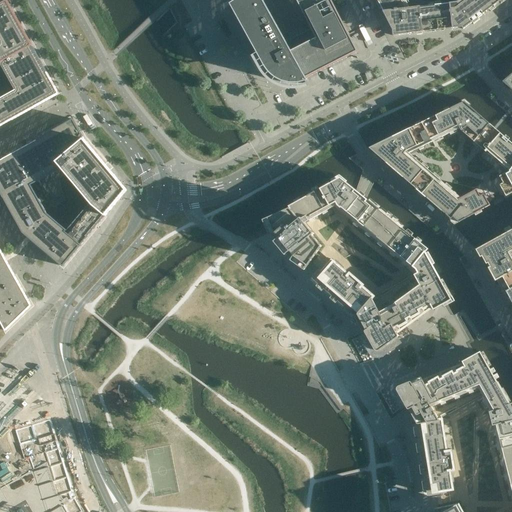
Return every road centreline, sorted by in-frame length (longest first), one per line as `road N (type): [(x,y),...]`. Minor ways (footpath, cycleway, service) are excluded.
road 1 (residential): [(406,511),(398,458),(316,309),(247,250)]
road 2 (residential): [(187,0),(256,121),(380,58)]
road 3 (residential): [(343,120),(362,155),(469,254),(511,331)]
road 4 (tertiary): [(30,0),(85,100),(134,161),(142,198)]
road 5 (tertiary): [(167,189),(153,153),(105,96),(47,0)]
road 6 (tertiary): [(142,198),(128,234),(58,321),(55,346),(64,367)]
road 7 (tertiary): [(64,367),(69,327),(82,303),(164,205)]
road 8 (residential): [(164,205),(228,197),(290,162),(325,130)]
road 9 (residential): [(325,130),(220,186),(167,189)]
